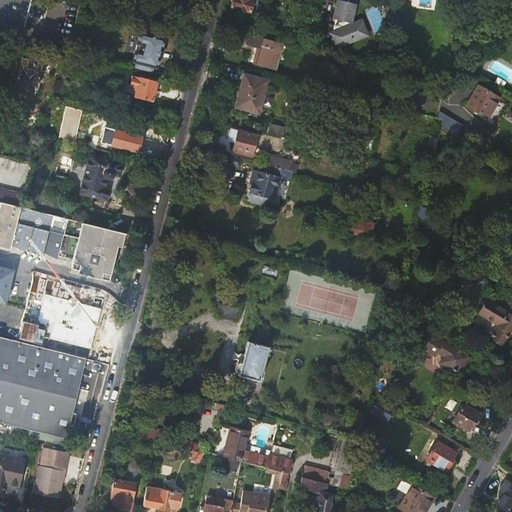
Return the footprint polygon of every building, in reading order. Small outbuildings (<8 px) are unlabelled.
[(0,0),(0,23),(23,30),(30,0),(0,0)] [(232,0),(231,6),(247,10),(250,11),(253,1),(250,0),(249,0),(232,0)] [(351,21),(356,0),(336,0),(332,17),(336,18),(333,30),(331,31),(337,46),(360,38),(359,37),(366,35),(360,20),(354,22),(353,22),(351,21)] [(497,14),(489,27),(497,31),(504,19),(497,14)] [(164,40),(140,34),(132,63),(134,63),(132,70),(153,76),(155,68),(157,69),(164,40)] [(281,43),(248,35),(246,44),(259,48),(255,64),(274,68),(281,43)] [(23,58),(14,91),(35,97),(43,63),(23,58)] [(342,62),(341,70),(347,70),(346,78),(354,79),(356,64),(342,62)] [(239,107),(257,111),(258,112),(266,80),(244,74),(239,92),(242,94),(239,107)] [(136,90),(135,98),(152,102),(157,83),(140,78),(139,80),(131,78),(129,88),(136,90)] [(466,109),(474,114),(486,121),(498,102),(477,89),(466,109)] [(77,125),(81,110),(70,107),(65,106),(57,138),(58,139),(73,142),(89,146),(94,129),(77,125)] [(268,123),(266,131),(280,135),(283,127),(268,123)] [(110,128),(106,143),(139,152),(143,137),(110,128)] [(98,130),(94,129),(89,146),(93,148),(98,130)] [(256,136),(230,130),(228,139),(235,140),(232,151),(259,158),(264,138),(256,136)] [(55,151),(58,139),(57,138),(40,134),(37,146),(55,151)] [(211,142),(209,150),(223,154),(225,146),(211,142)] [(90,154),(80,192),(107,199),(109,190),(105,189),(108,180),(110,179),(113,178),(114,175),(120,177),(123,163),(90,154)] [(270,156),(267,165),(282,169),(289,171),(296,173),(298,166),(290,164),(291,162),(270,156)] [(273,199),(282,169),(267,165),(257,163),(249,192),(250,192),(249,197),(250,199),(266,204),(266,201),(270,202),(271,198),(273,199)] [(21,194),(0,188),(0,201),(18,206),(21,194)] [(44,200),(24,195),(21,207),(41,212),(44,200)] [(121,248),(125,233),(41,212),(21,207),(18,206),(0,201),(0,245),(2,246),(10,248),(11,242),(17,243),(17,245),(25,249),(26,246),(33,247),(33,249),(41,253),(42,250),(49,251),(48,253),(57,258),(59,253),(74,257),(72,265),(110,276),(118,247),(121,248)] [(430,209),(421,207),(418,217),(426,221),(430,209)] [(351,229),(375,235),(376,231),(376,229),(366,227),(367,225),(366,221),(364,218),(362,217),(359,216),(356,217),(354,218),(353,221),(351,229)] [(448,227),(445,232),(466,244),(469,239),(448,227)] [(109,282),(110,276),(72,265),(71,269),(79,271),(78,274),(109,282)] [(0,268),(0,301),(5,303),(12,272),(0,268)] [(34,282),(19,341),(69,354),(84,293),(34,282)] [(511,329),(511,314),(486,299),(478,313),(498,324),(490,338),(503,345),(511,329)] [(241,308),(218,303),(216,317),(238,322),(241,308)] [(280,332),(287,334),(291,321),(283,319),(280,332)] [(422,328),(414,342),(437,355),(439,351),(446,355),(442,361),(460,371),(469,356),(422,328)] [(19,341),(0,336),(0,421),(1,422),(0,427),(0,431),(62,446),(64,438),(66,438),(86,358),(69,354),(19,341)] [(242,364),(237,364),(235,371),(237,373),(240,374),(239,377),(248,379),(247,383),(256,386),(258,382),(260,382),(269,349),(248,343),(244,356),(242,364)] [(394,361),(398,352),(389,347),(384,356),(394,361)] [(102,350),(99,361),(109,364),(110,363),(112,353),(102,350)] [(93,387),(103,390),(109,364),(99,361),(93,387)] [(383,377),(375,391),(382,395),(389,381),(383,377)] [(465,404),(454,421),(470,431),(480,415),(465,404)] [(142,427),(140,436),(154,439),(155,438),(164,441),(167,431),(157,429),(156,431),(142,427)] [(230,427),(222,456),(242,461),(266,468),(269,458),(243,451),(247,431),(230,427)] [(427,460),(446,471),(457,454),(437,443),(427,460)] [(45,449),(37,492),(59,497),(64,472),(67,472),(71,454),(45,449)] [(459,455),(457,454),(446,471),(449,473),(459,455)] [(1,456),(0,460),(0,492),(5,493),(6,484),(21,487),(26,461),(1,456)] [(291,462),(270,456),(269,458),(266,468),(277,470),(283,472),(281,481),(279,489),(286,491),(288,483),(286,480),(291,462)] [(281,481),(283,472),(277,470),(273,490),(279,491),(279,489),(281,481)] [(344,474),(340,487),(348,489),(349,485),(352,476),(344,474)] [(327,486),(328,484),(302,477),(300,488),(313,492),(312,493),(317,495),(315,501),(319,502),(318,508),(328,511),(332,493),(323,491),(324,486),(327,486)] [(403,479),(398,487),(405,491),(410,483),(403,479)] [(115,499),(113,508),(130,511),(135,485),(115,481),(111,498),(115,499)] [(511,511),(511,485),(506,482),(500,491),(505,494),(498,507),(506,511),(511,511)] [(413,487),(400,508),(406,511),(425,511),(433,499),(413,487)] [(143,506),(168,511),(169,508),(177,510),(180,495),(147,488),(143,506)] [(267,511),(270,497),(243,491),(239,511),(267,511)] [(203,511),(231,511),(233,503),(209,497),(207,506),(204,505),(203,511)]
